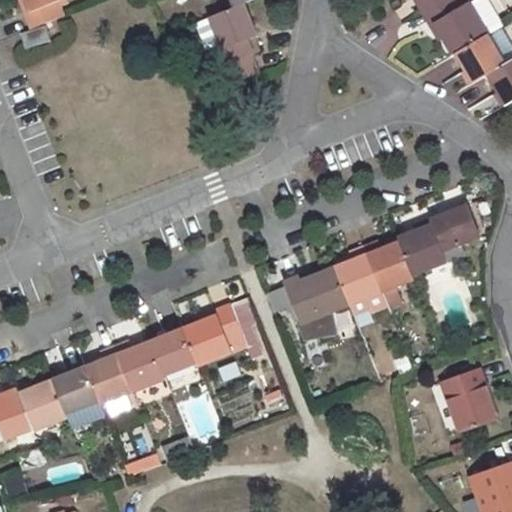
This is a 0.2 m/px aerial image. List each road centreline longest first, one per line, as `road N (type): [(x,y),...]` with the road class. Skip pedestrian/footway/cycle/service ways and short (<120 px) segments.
road 1 (residential): [(49,257),(288,153),(290,141)]
road 2 (residential): [(0,122),(49,257)]
road 3 (residential): [(414,102),(290,141)]
road 4 (residential): [(414,102),(310,35)]
